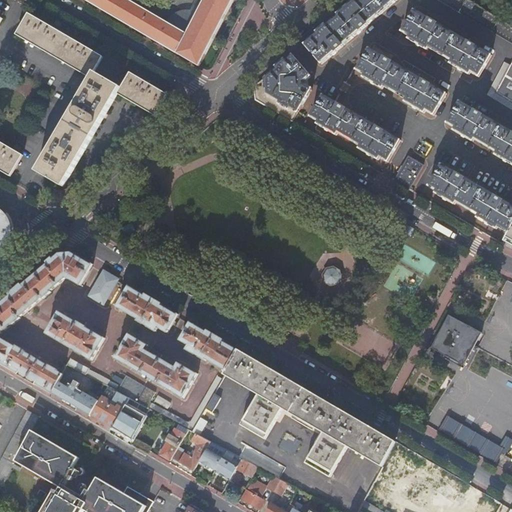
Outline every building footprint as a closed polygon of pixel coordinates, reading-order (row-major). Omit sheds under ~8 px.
[(84,0),(176,53),(199,67),(233,0),(204,0),(187,34),(166,22),(128,0),(84,0)] [(195,0),(190,11),(189,11),(186,11),(183,11),(181,11),(178,12),(175,14),(173,15),(172,16),(170,18),(168,19),(166,22),(187,34),(204,0),(195,0)] [(318,34),(305,45),(322,65),(397,0),(438,0),(511,42),(511,27),(467,0),(358,0),(356,2),(333,22),(318,34)] [(471,73),(479,77),(492,55),(415,10),(402,32),(410,37),(409,39),(428,51),(430,48),(452,61),(450,64),(470,75),(471,73)] [(17,35),(91,78),(37,171),(64,187),(100,125),(118,94),(156,117),(168,95),(131,73),(122,88),(95,72),(104,57),(29,13),(17,35)] [(0,170),(11,177),(23,156),(0,142),(0,24),(1,23),(3,19),(0,17),(0,170)] [(426,111),(434,116),(447,94),(370,48),(357,71),(365,75),(363,78),(383,89),(384,87),(406,100),(405,102),(425,113),(426,111)] [(256,101),(293,122),(298,113),(312,90),(312,88),(307,85),(307,81),(311,78),(311,76),(293,55),(274,71),(255,88),(256,94),(256,101)] [(511,101),(497,92),(511,66),(505,63),(489,94),(511,108),(511,101)] [(511,101),(511,63),(511,66),(497,92),(511,101)] [(380,158),(388,162),(401,140),(323,95),(311,117),(319,122),(318,125),(337,136),(338,133),(361,146),(359,149),(379,160),(380,158)] [(511,131),(460,101),(447,123),(455,128),(454,130),(473,142),(475,139),(497,152),(496,155),(511,164),(511,131)] [(395,181),(410,190),(424,165),(409,157),(395,181)] [(509,233),(511,226),(511,204),(442,164),(429,186),(437,191),(436,193),(455,205),(457,203),(479,215),(477,218),(497,229),(498,227),(509,233)] [(0,252),(8,246),(9,244),(11,241),(12,237),(12,232),(12,228),(11,224),(10,220),(7,216),(4,213),(1,211),(0,210),(0,252)] [(412,226),(402,220),(397,230),(402,233),(408,236),(412,226)] [(129,226),(128,222),(117,225),(119,235),(130,231),(129,226)] [(60,380),(63,374),(58,371),(50,366),(49,366),(39,361),(34,358),(35,358),(24,352),(25,351),(17,346),(16,347),(2,339),(0,339),(0,334),(1,334),(12,325),(13,325),(21,319),(20,318),(29,310),(33,306),(33,307),(43,299),(51,293),(51,292),(67,278),(71,281),(71,280),(81,286),(93,265),(73,253),(60,254),(0,305),(0,364),(52,395),(60,380)] [(333,289),(339,287),(343,281),(342,274),(336,270),(328,271),(326,274),(324,277),(326,285),(333,289)] [(110,275),(104,271),(90,297),(104,305),(119,280),(110,275)] [(179,315),(130,286),(118,307),(139,320),(138,321),(144,325),(149,327),(149,328),(157,332),(159,328),(168,333),(179,315)] [(47,335),(72,349),(73,349),(77,352),(92,361),(105,339),(60,313),(47,335)] [(430,347),(463,365),(480,331),(447,314),(433,341),(430,347)] [(206,360),(227,372),(240,351),(191,322),(181,341),(189,346),(187,350),(195,354),(195,355),(196,355),(200,357),(206,361),(206,360)] [(126,364),(131,367),(170,390),(175,392),(175,393),(184,398),(198,374),(179,363),(176,368),(146,350),(149,346),(130,335),(116,359),(126,364)] [(348,447),(383,467),(396,443),(376,431),(350,416),(325,400),(324,402),(317,398),(311,394),(311,393),(283,376),(256,360),(240,351),(227,372),(225,375),(259,395),(242,425),(266,439),(283,409),(324,433),(306,463),(330,477),(348,447)] [(100,382),(108,386),(110,381),(89,370),(90,369),(71,359),(68,365),(92,378),(100,382)] [(404,404),(482,448),(501,415),(423,371),(404,404)] [(192,432),(200,418),(206,408),(214,395),(223,380),(218,377),(192,422),(188,423),(150,403),(156,392),(126,376),(117,392),(131,399),(151,410),(190,431),(192,432)] [(60,380),(52,395),(64,402),(83,413),(91,417),(92,415),(101,398),(89,391),(87,395),(60,380)] [(108,387),(101,398),(92,415),(95,417),(108,424),(114,427),(131,399),(117,392),(108,387)] [(214,395),(206,408),(213,413),(221,399),(214,395)] [(168,409),(171,404),(159,397),(156,401),(168,409)] [(134,439),(151,410),(131,399),(114,427),(122,432),(125,434),(134,439)] [(32,432),(40,417),(29,411),(0,463),(0,485),(3,487),(16,462),(32,432)] [(197,434),(200,436),(208,422),(200,418),(192,432),(197,434)] [(173,459),(180,448),(181,446),(184,440),(187,436),(177,429),(174,434),(171,440),(169,443),(161,455),(172,461),(173,459)] [(79,459),(32,432),(16,462),(58,487),(43,511),(84,511),(85,511),(87,511),(148,511),(154,503),(128,487),(125,494),(99,479),(98,481),(92,477),(91,479),(85,476),(85,475),(85,474),(86,474),(86,473),(86,472),(85,471),(85,470),(84,470),(84,469),(83,469),(82,469),(82,468),(81,468),(80,468),(79,469),(78,469),(78,470),(77,470),(77,471),(73,469),(79,459)] [(293,455),(301,442),(287,433),(279,447),(293,455)] [(208,449),(212,442),(200,436),(197,434),(194,441),(200,444),(192,458),(185,454),(185,451),(180,448),(173,459),(191,470),(194,472),(199,464),(200,462),(208,449)] [(212,442),(208,449),(200,462),(199,464),(202,465),(205,467),(206,465),(216,471),(220,463),(223,458),(228,451),(212,442)] [(497,511),(503,504),(396,443),(383,467),(374,482),(426,511),(497,511)] [(236,455),(228,451),(223,458),(220,463),(216,471),(218,473),(231,480),(239,466),(243,460),(243,459),(236,455)] [(254,478),(259,468),(243,460),(239,466),(231,480),(231,481),(236,483),(237,482),(241,475),(239,474),(241,470),(248,474),(254,478)] [(274,492),(281,480),(275,477),(268,488),(274,492)] [(288,484),(281,480),(274,492),(282,496),(288,484)] [(236,483),(231,481),(228,485),(235,489),(239,483),(237,482),(236,483)] [(266,501),(262,499),(253,494),(258,484),(253,481),(242,500),(252,505),(260,510),(261,510),(266,501)] [(253,494),(262,499),(268,488),(259,483),(258,484),(253,494)] [(384,511),(378,508),(365,501),(361,507),(369,511),(384,511)]
